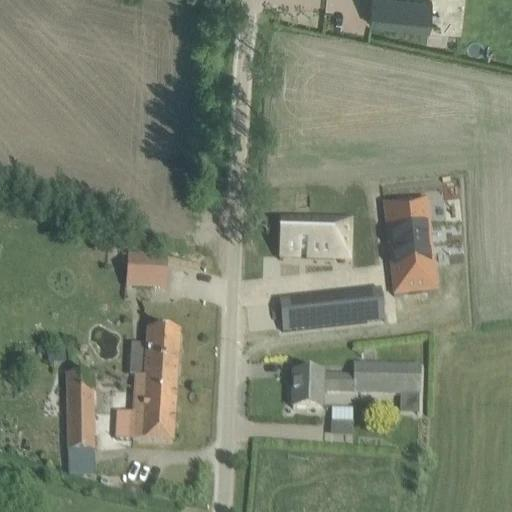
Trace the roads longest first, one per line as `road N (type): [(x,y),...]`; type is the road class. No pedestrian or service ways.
road 1 (unclassified): [(231,296),(251,0)]
road 2 (unclassified): [(214,511),(231,296)]
road 3 (residential): [(365,284),(231,296)]
